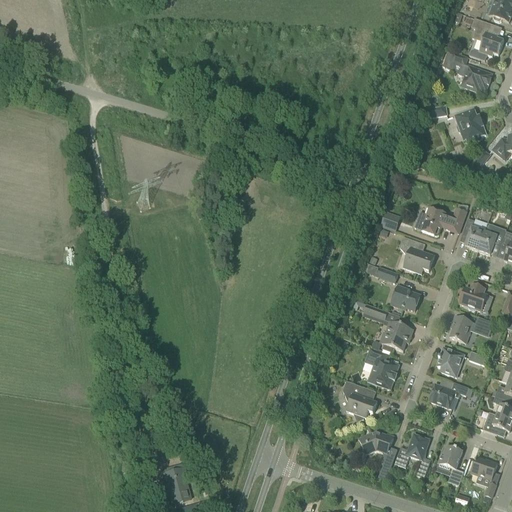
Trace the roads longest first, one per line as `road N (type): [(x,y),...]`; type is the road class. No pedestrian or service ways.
road 1 (track): [(141,511),(76,0)]
road 2 (unclassified): [(357,167),(0,67)]
road 3 (residential): [(511,456),(413,418),(410,408),(453,275),(462,268),(511,285)]
road 4 (secondary): [(272,465),(373,172)]
road 5 (secondary): [(357,167),(257,460)]
road 6 (secondary): [(373,172),(436,0)]
road 7 (secondary): [(418,0),(357,167)]
road 8 (residential): [(415,511),(272,465)]
